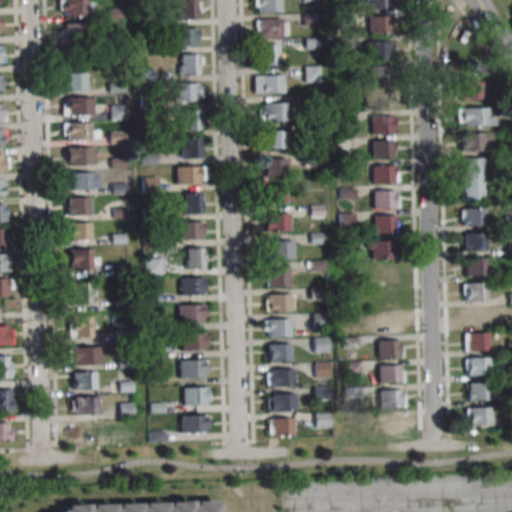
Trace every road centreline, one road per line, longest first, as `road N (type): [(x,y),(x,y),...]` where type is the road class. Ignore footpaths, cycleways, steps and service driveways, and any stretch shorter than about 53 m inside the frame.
road 1 (residential): [(40,460),(27,0)]
road 2 (residential): [(237,452),(223,0)]
road 3 (residential): [(420,0),(433,445)]
